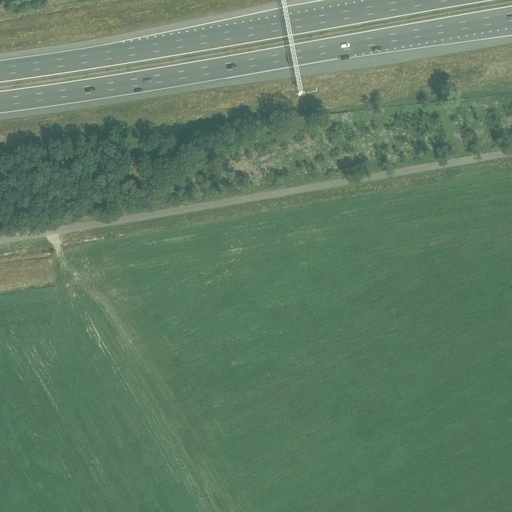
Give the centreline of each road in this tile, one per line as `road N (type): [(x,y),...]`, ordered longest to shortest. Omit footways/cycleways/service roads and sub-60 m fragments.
road 1 (unclassified): [(0,238),(511,153)]
road 2 (motorway): [(0,102),(511,18)]
road 3 (motorway): [(431,0),(0,71)]
